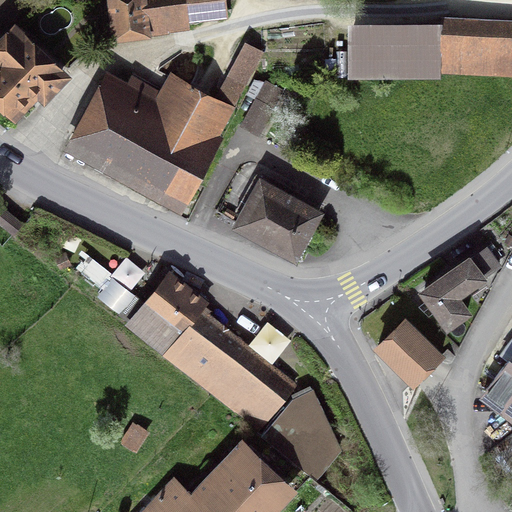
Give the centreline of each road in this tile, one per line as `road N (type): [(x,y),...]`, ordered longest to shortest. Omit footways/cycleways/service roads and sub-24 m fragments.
road 1 (tertiary): [(310,308),(0,157)]
road 2 (residential): [(473,511),(459,394),(511,282)]
road 3 (tertiary): [(310,308),(406,258),(511,179)]
road 4 (tertiary): [(420,511),(358,380),(310,308)]
